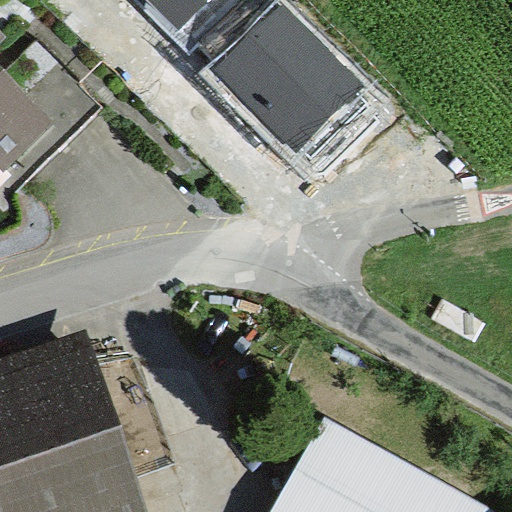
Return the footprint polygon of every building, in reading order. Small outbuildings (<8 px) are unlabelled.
[(149,0),(176,27),(203,0),(149,0)] [(281,4),(215,70),(296,152),(363,86),(281,4)] [(0,29),(0,168),(6,174),(57,122),(0,67),(0,43),(7,36),(0,29)] [(139,511),(84,339),(0,365),(0,511),(139,511)] [(502,511),(322,419),(272,511),(502,511)]
